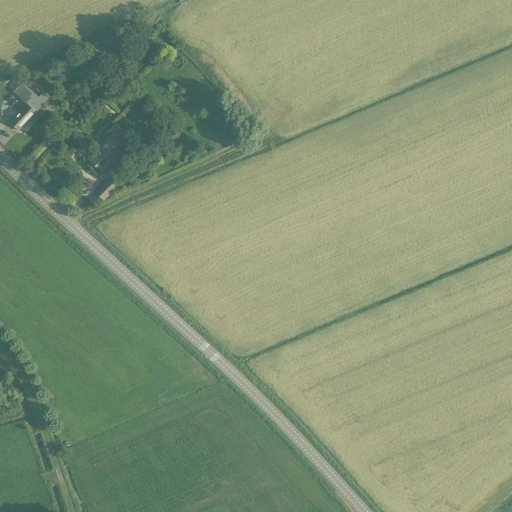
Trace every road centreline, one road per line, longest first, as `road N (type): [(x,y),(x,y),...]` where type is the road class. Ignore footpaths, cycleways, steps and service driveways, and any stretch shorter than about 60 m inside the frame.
road 1 (tertiary): [(362,511),(259,401),(0,157)]
road 2 (track): [(0,345),(28,389),(71,511)]
